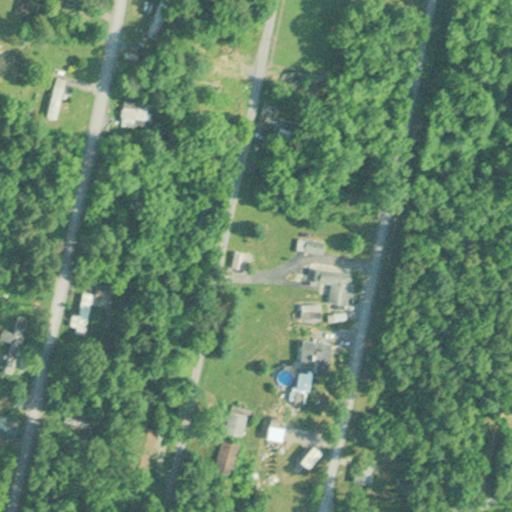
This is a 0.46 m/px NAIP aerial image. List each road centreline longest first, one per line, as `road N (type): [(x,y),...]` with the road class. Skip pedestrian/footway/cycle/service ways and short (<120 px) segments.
road 1 (residential): [(153,511),(270,0)]
road 2 (residential): [(313,511),(425,0)]
road 3 (residential): [(14,511),(126,0)]
